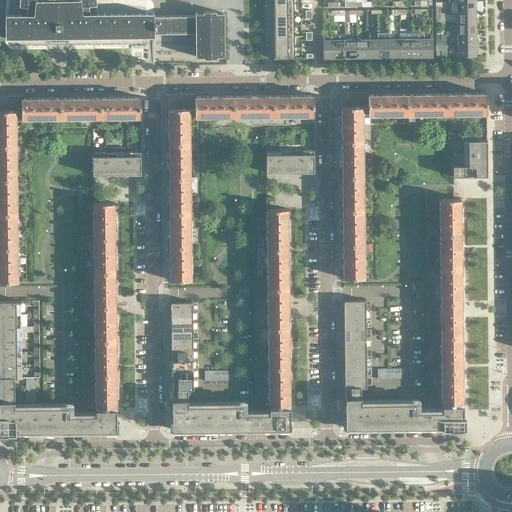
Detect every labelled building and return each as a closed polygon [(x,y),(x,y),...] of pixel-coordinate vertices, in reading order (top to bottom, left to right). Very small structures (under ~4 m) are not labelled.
[(224,56),(224,13),(216,13),(215,11),(203,11),(203,13),(195,13),(195,16),(153,16),(153,13),(89,14),(89,6),(97,5),(96,0),(19,0),(19,6),(27,7),(27,14),(5,15),(5,38),(48,38),(48,41),(69,41),(68,37),(154,36),(154,33),(195,33),(195,56),(203,56),(203,58),(216,58),(216,56),(224,56)] [(475,12),(475,2),(457,2),(457,13),(475,12)] [(294,15),(293,4),(273,4),(273,6),(274,6),(274,14),(273,14),(273,15),(294,15)] [(475,24),(475,12),(457,13),(457,24),(475,24)] [(294,26),(294,15),(273,15),(273,17),(274,17),(274,25),(273,25),(273,26),(294,26)] [(475,34),(475,24),(457,24),(457,34),(475,34)] [(294,37),(294,26),(273,26),(273,27),(274,27),(274,36),(273,36),(273,37),(294,37)] [(389,57),(388,39),(388,33),(377,33),(377,39),(378,57),(389,57)] [(476,45),(475,34),(457,34),(458,46),(476,45)] [(294,48),(294,37),(273,37),(273,38),(274,38),(274,47),(273,47),(273,48),(294,48)] [(378,57),(377,39),(366,40),(367,58),(378,57)] [(400,57),(399,39),(388,39),(389,57),(400,57)] [(410,57),(410,39),(399,39),(400,57),(410,57)] [(421,57),(421,39),(410,39),(410,57),(421,57)] [(432,57),(432,39),(421,39),(421,57),(432,57)] [(334,58),(334,40),(323,40),(323,58),(334,58)] [(345,58),(345,40),(334,40),(334,58),(345,58)] [(356,58),(356,40),(345,40),(345,58),(356,58)] [(367,58),(366,40),(356,40),(356,58),(367,58)] [(476,56),(476,45),(458,46),(458,56),(476,56)] [(294,58),(294,48),(273,48),(273,49),(274,49),(274,57),(273,57),(274,59),(277,59),(294,58)] [(362,115),(367,111),(367,94),(368,94),(368,92),(339,92),(339,108),(341,108),(341,122),(339,122),(339,124),(341,124),(342,141),(362,141),(362,115)] [(446,114),(446,93),(407,94),(407,115),(446,114)] [(486,114),(486,93),(446,93),(446,114),(486,114)] [(189,117),(189,113),(194,113),(194,96),(195,96),(195,94),(166,94),(166,109),(168,109),(168,123),(166,123),(166,126),(168,126),(168,143),(189,143),(189,117)] [(407,115),(407,94),(368,94),(367,94),(367,111),(367,115),(407,115)] [(273,116),(273,95),(234,96),(234,117),(273,116)] [(313,116),(313,95),(273,95),(273,116),(313,116)] [(0,144),(17,144),(16,114),(21,114),(21,98),(22,98),(22,96),(0,96),(0,144)] [(234,96),(195,96),(194,96),(194,113),(194,117),(234,117),(234,96)] [(61,118),(61,97),(22,98),(21,98),(21,114),(21,119),(61,118)] [(100,118),(100,97),(61,97),(61,118),(100,118)] [(140,118),(140,97),(100,97),(100,118),(140,118)] [(486,147),(486,140),(463,140),(463,165),(452,165),(452,176),(467,176),(487,176),(486,159),(484,159),(484,147),(486,147)] [(363,175),(363,158),(362,141),(342,141),(342,150),(340,150),(340,166),(342,166),(342,175),(363,175)] [(190,177),(190,160),(189,143),(168,143),(169,158),(167,158),(167,160),(169,160),(169,177),(190,177)] [(0,178),(17,179),(17,161),(17,144),(0,144),(0,178)] [(314,172),(313,150),(266,150),(266,172),(314,172)] [(141,174),(140,152),(93,152),(93,174),(141,174)] [(363,209),(363,192),(363,175),(342,175),(342,184),(340,184),(340,200),(342,200),(342,209),(363,209)] [(190,211),(190,194),(190,177),(169,177),(169,192),(167,192),(167,194),(169,194),(169,211),(190,211)] [(0,212),(17,213),(17,196),(17,179),(0,178),(0,212)] [(274,206),(274,197),(266,197),(266,207),(274,206)] [(460,216),(460,213),(460,198),(439,199),(440,233),(461,233),(460,218),(462,218),(462,216),(460,216)] [(114,220),(114,217),(114,202),(93,202),(94,237),(115,237),(114,222),(116,222),(116,220),(114,220)] [(288,248),(287,208),(266,209),(267,248),(288,248)] [(364,243),(363,226),(363,209),(342,209),(342,219),(340,219),(341,234),(343,234),(343,244),(364,243)] [(191,245),(190,228),(190,211),(169,211),(169,226),(167,226),(167,228),(169,228),(170,245),(191,245)] [(0,247),(18,247),(17,230),(17,213),(0,212),(0,247)] [(463,252),(463,250),(461,250),(461,233),(440,233),(440,267),(461,267),(461,252),(463,252)] [(117,256),(117,254),(115,254),(115,237),(94,237),(94,271),(115,271),(115,256),(117,256)] [(364,278),(364,260),(364,243),(343,244),(343,253),(341,253),(341,268),(343,268),(343,278),(364,278)] [(191,280),(191,262),(191,245),(170,245),(170,260),(168,260),(168,262),(170,262),(170,280),(191,280)] [(0,281),(18,282),(18,264),(18,247),(0,247),(0,281)] [(288,287),(288,248),(267,248),(267,287),(288,287)] [(463,287),(463,284),(461,284),(461,267),(440,267),(440,301),(461,301),(461,287),(463,287)] [(117,290),(117,288),(115,288),(115,271),(94,271),(94,305),(115,305),(115,290),(117,290)] [(288,327),(288,287),(267,287),(268,327),(288,327)] [(40,377),(39,300),(0,300),(0,366),(0,371),(0,370),(0,431),(61,430),(73,430),(117,430),(116,420),(116,409),(116,408),(95,408),(95,409),(96,414),(69,414),(69,405),(14,406),(14,401),(22,401),(22,397),(14,397),(14,378),(40,377)] [(365,310),(365,300),(343,300),(343,310),(365,310)] [(463,321),(463,318),(461,318),(461,301),(440,301),(441,336),(462,335),(461,321),(463,321)] [(170,311),(192,311),(192,302),(185,302),(178,302),(170,302),(170,311)] [(117,324),(117,322),(115,322),(115,305),(94,305),(95,339),(116,339),(115,324),(117,324)] [(365,319),(365,310),(343,310),(343,320),(365,319)] [(192,321),(192,311),(170,311),(170,321),(192,321)] [(366,329),(365,319),(343,320),(344,329),(366,329)] [(192,331),(192,321),(170,321),(171,331),(192,331)] [(289,366),(288,327),(268,327),(268,366),(289,366)] [(366,339),(366,329),(344,329),(344,339),(366,339)] [(193,341),(192,331),(171,331),(171,341),(193,341)] [(462,335),(441,336),(441,369),(462,369),(462,355),(464,355),(464,352),(462,352),(462,335)] [(118,359),(118,356),(116,356),(116,339),(95,339),(95,374),(116,373),(116,359),(118,359)] [(366,348),(366,339),(344,339),(344,349),(366,348)] [(193,341),(171,341),(171,350),(193,350),(193,341)] [(366,358),(366,348),(344,349),(344,358),(366,358)] [(193,360),(193,350),(171,350),(171,360),(193,360)] [(366,368),(366,358),(344,358),(344,368),(366,368)] [(193,370),(193,360),(171,360),(171,370),(193,370)] [(289,405),(289,366),(268,366),(268,406),(289,405)] [(366,378),(366,368),(344,368),(344,375),(344,378),(366,378)] [(377,368),(377,378),(401,378),(401,368),(377,368)] [(464,389),(464,386),(462,386),(462,369),(441,369),(441,404),(462,404),(462,389),(464,389)] [(193,379),(193,370),(171,370),(171,371),(171,380),(193,379)] [(228,380),(228,370),(227,370),(218,370),(214,370),(205,370),(204,370),(204,380),(228,380)] [(118,393),(118,390),(116,390),(116,373),(95,374),(95,408),(116,408),(116,393),(118,393)] [(36,401),(36,377),(26,378),(26,401),(36,401)] [(366,388),(366,378),(344,378),(344,388),(361,387),(361,388),(366,388)] [(171,389),(187,389),(193,389),(193,379),(171,380),(171,389)] [(344,388),(344,397),(360,397),(361,397),(361,388),(361,387),(344,388)] [(171,404),(186,404),(187,404),(187,399),(188,399),(187,389),(171,389),(171,400),(171,404)] [(463,416),(462,410),(462,407),(462,405),(462,404),(442,404),(442,405),(441,405),(442,405),(442,407),(442,410),(415,411),(415,402),(360,402),(360,397),(344,397),(345,417),(343,417),(343,429),(359,429),(464,428),(464,416),(463,416)] [(289,406),(274,406),(269,406),(268,406),(268,407),(269,407),(269,412),(258,412),(242,412),(242,404),(228,404),(214,404),(200,404),(187,404),(186,404),(171,404),(172,419),(170,419),(170,431),(186,431),(234,431),(292,430),(292,418),(290,418),(289,409),(289,407),(289,406)]
